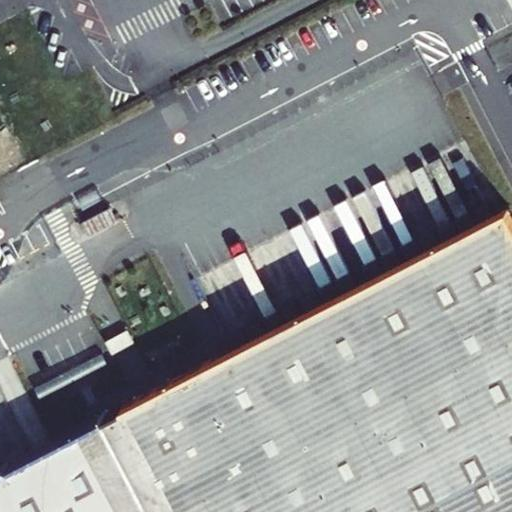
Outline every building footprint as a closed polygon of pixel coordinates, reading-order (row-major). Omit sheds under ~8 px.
[(48,163),(0,187),(0,199),(53,173),(48,163)] [(108,208),(80,222),(87,235),(115,221),(108,208)] [(511,511),(511,237),(504,223),(490,225),(474,221),(246,339),(245,352),(0,474),(0,511),(511,511)] [(126,328),(112,335),(118,347),(132,340),(126,328)] [(179,344),(146,360),(150,367),(182,351),(179,344)]
